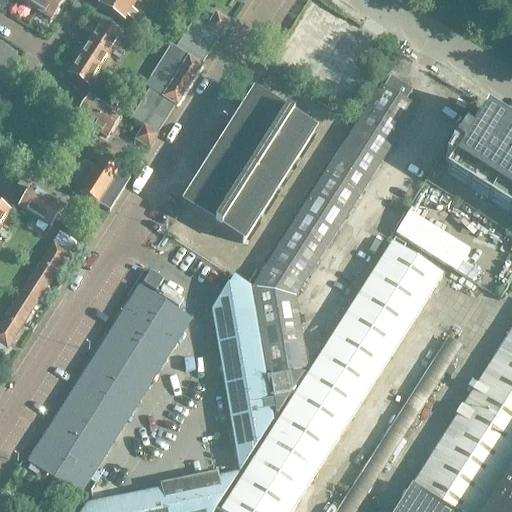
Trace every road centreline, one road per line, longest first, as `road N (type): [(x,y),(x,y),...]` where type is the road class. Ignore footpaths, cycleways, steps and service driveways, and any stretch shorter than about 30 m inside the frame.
road 1 (residential): [(0,428),(277,0)]
road 2 (unclassified): [(511,95),(369,0)]
road 3 (residential): [(0,22),(50,54),(84,0)]
